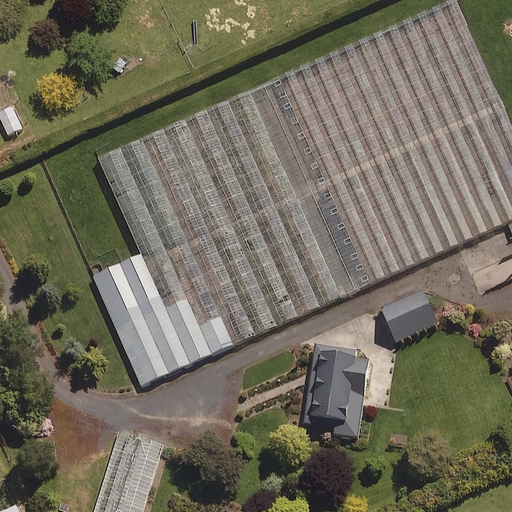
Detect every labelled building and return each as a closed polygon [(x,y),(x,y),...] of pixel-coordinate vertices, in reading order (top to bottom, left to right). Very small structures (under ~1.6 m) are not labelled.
[(90,283),(138,389),(511,219),(511,130),(454,4),(101,163),(144,259),(90,283)] [(23,130),(14,108),(0,113),(0,119),(7,137),(23,130)] [(437,325),(422,294),(382,313),(397,344),(437,325)] [(356,352),(314,346),(304,427),(322,429),(321,436),(358,441),(369,363),(354,361),(356,352)] [(143,511),(164,447),(119,433),(94,511),(143,511)]
